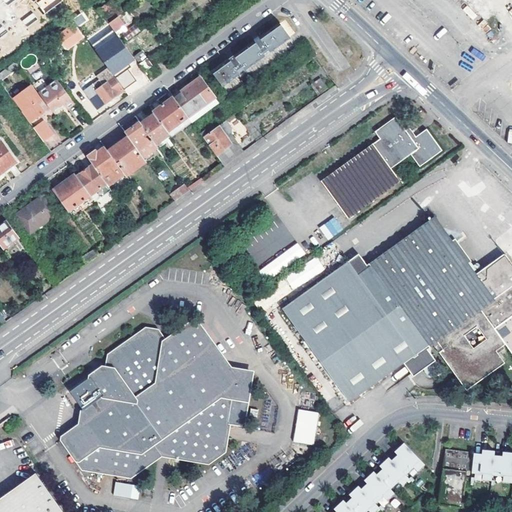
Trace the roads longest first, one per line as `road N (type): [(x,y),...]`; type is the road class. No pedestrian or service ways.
road 1 (tertiary): [(0,348),(385,72)]
road 2 (residential): [(279,0),(0,202)]
road 3 (residential): [(511,421),(428,413),(394,419),(293,511)]
road 4 (tertiary): [(511,169),(410,71)]
